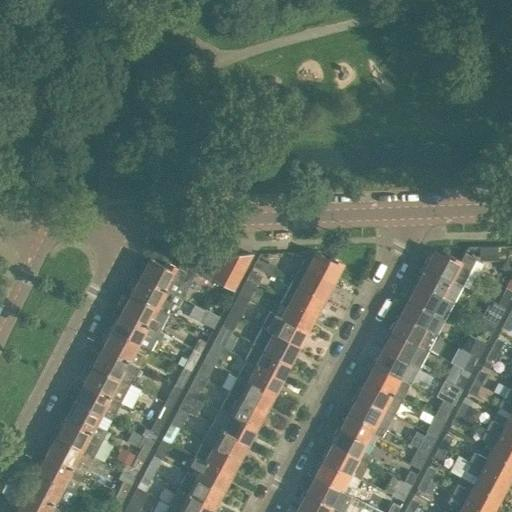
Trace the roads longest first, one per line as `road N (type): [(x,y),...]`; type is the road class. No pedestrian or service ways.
road 1 (residential): [(421,212),(263,511)]
road 2 (residential): [(125,224),(421,212)]
road 3 (residential): [(0,474),(125,224)]
